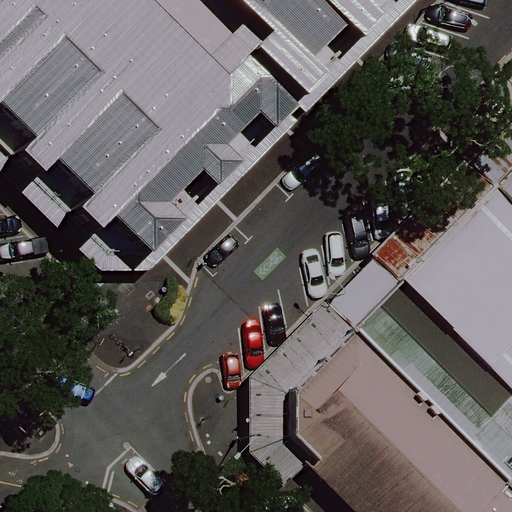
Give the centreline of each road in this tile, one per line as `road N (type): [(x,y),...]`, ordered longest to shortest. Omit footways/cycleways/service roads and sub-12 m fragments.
road 1 (unclassified): [(511,20),(116,431)]
road 2 (tertiary): [(116,431),(0,316)]
